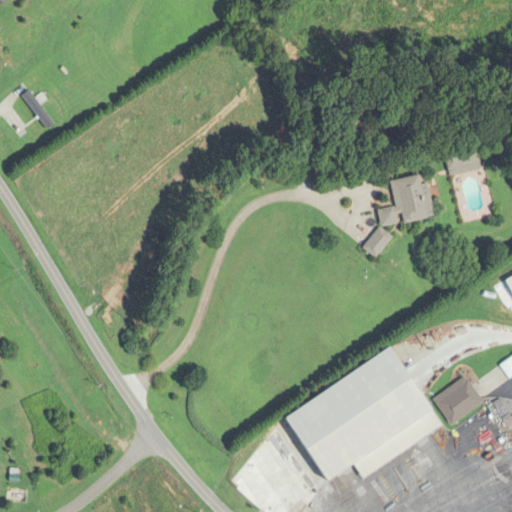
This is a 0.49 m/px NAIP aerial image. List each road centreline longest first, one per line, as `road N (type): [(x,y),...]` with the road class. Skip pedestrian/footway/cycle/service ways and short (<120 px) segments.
road 1 (residential): [(223,511),(137,411),(0,186)]
road 2 (residential): [(154,435),(60,511)]
